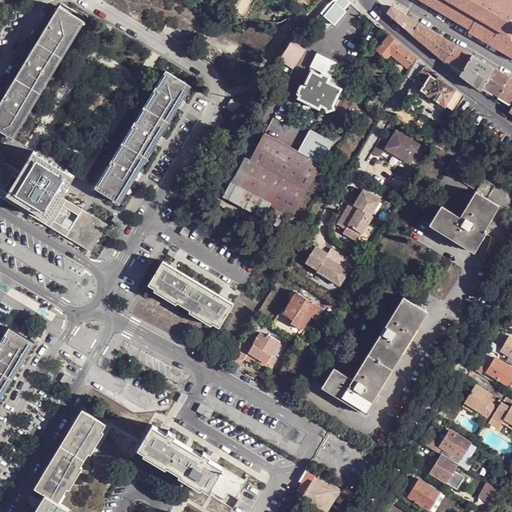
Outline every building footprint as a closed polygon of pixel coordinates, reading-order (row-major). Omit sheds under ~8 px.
[(349,2),(346,0),(331,0),(328,3),(325,6),(331,10),(332,9),(338,14),(349,2)] [(511,0),(422,0),(471,29),(469,31),(511,56),(511,0)] [(84,21),(58,5),(0,103),(0,129),(14,138),(84,21)] [(392,6),(387,14),(395,20),(413,35),(419,23),(392,6)] [(429,49),(438,34),(419,23),(413,35),(429,49)] [(429,49),(445,62),(446,59),(455,44),(438,34),(429,49)] [(281,56),(295,65),(308,44),(295,35),(281,56)] [(388,35),(377,50),(386,57),(388,54),(407,67),(415,57),(388,35)] [(455,44),(446,59),(450,61),(460,68),(463,70),(472,54),(455,44)] [(324,54),(318,51),(311,65),(309,65),(308,69),(310,71),(317,74),(319,72),(329,77),(337,61),(324,54)] [(493,67),(472,54),(463,70),(460,75),(480,90),(482,86),(493,67)] [(429,69),(424,65),(420,69),(425,73),(429,69)] [(493,67),(482,86),(485,87),(499,96),(510,77),(493,67)] [(190,86),(165,70),(95,188),(120,203),(190,86)] [(326,111),(332,109),(331,106),(340,89),(330,84),(326,82),(329,77),(319,72),(317,74),(310,71),(303,86),(300,85),(296,93),(298,95),(297,98),(307,103),(309,99),(319,106),(325,108),(326,111)] [(450,110),(460,93),(435,78),(435,79),(428,75),(419,90),(425,94),(425,95),(444,107),(445,106),(450,110)] [(511,78),(510,77),(499,96),(511,103),(511,78)] [(462,96),(460,93),(450,110),(453,111),(457,106),(462,96)] [(240,103),(231,98),(226,106),(235,112),(240,103)] [(318,109),(319,106),(309,99),(307,103),(318,109)] [(308,129),(295,152),(317,164),(329,142),(308,129)] [(416,146),(392,131),(386,140),(380,136),(369,154),(376,157),(377,156),(382,148),(407,162),(416,146)] [(262,132),(246,159),(301,191),(317,164),(295,152),(269,137),(262,132)] [(382,148),(377,156),(402,170),(407,162),(382,148)] [(74,175),(34,150),(21,172),(18,178),(8,194),(48,219),(49,217),(58,203),(62,197),(74,175)] [(282,223),(301,191),(246,159),(241,156),(223,189),(220,195),(279,229),(282,223)] [(0,159),(0,189),(4,191),(13,175),(17,170),(0,159)] [(484,199),(492,185),(448,159),(442,172),(472,189),(471,192),(484,199)] [(0,197),(46,224),(48,219),(8,194),(4,191),(0,189),(0,197)] [(378,199),(361,189),(352,204),(347,201),(335,222),(344,227),(341,231),(356,240),(370,215),(369,214),(378,199)] [(471,192),(456,216),(440,206),(428,224),(457,241),(456,243),(472,253),(484,233),(482,232),(482,231),(480,229),(494,205),(484,199),(471,192)] [(72,204),(62,197),(58,203),(63,206),(69,210),(72,204)] [(107,224),(72,204),(69,210),(56,231),(91,251),(107,224)] [(55,220),(56,231),(69,210),(63,206),(55,220)] [(56,231),(55,220),(49,217),(48,219),(46,224),(56,231)] [(350,259),(329,247),(326,252),(313,244),(303,261),(316,268),(314,271),(338,285),(348,269),(345,267),(350,259)] [(233,304),(206,287),(191,278),(162,262),(148,286),(155,289),(154,291),(176,305),(178,303),(192,311),(190,313),(212,326),(214,324),(220,327),(233,304)] [(316,323),(323,312),(295,295),(282,317),(292,323),(291,326),(303,333),(311,319),(316,323)] [(331,370),(320,389),(365,416),(377,397),(373,395),(424,312),(401,298),(350,381),(331,370)] [(0,401),(35,344),(10,328),(0,343),(0,401)] [(511,336),(508,334),(499,350),(511,357),(511,336)] [(272,358),(280,345),(267,337),(265,339),(260,335),(251,348),(243,343),(232,361),(234,362),(232,365),(239,369),(244,362),(252,367),(254,364),(266,370),(268,367),(272,369),(277,361),(272,358)] [(485,336),(481,343),(495,352),(498,345),(485,336)] [(507,383),(511,374),(511,367),(494,357),(486,371),(507,383)] [(473,366),(478,369),(483,361),(477,358),(473,366)] [(491,393),(473,383),(462,402),(480,413),(478,416),(484,420),(495,400),(489,396),(491,393)] [(508,406),(499,400),(490,416),(499,422),(511,429),(511,402),(508,406)] [(462,402),(459,406),(478,416),(480,413),(462,402)] [(81,411),(34,489),(45,495),(59,505),(62,499),(61,498),(64,491),(67,492),(81,470),(78,468),(86,454),(89,455),(103,433),(101,431),(104,425),(81,411)] [(486,421),(496,428),(499,422),(490,416),(486,421)] [(221,468),(208,460),(209,457),(205,457),(202,453),(201,456),(173,439),(175,436),(171,435),(167,432),(166,434),(152,426),(137,450),(144,454),(142,456),(165,469),(166,467),(180,475),(179,478),(201,491),(202,489),(207,492),(221,468)] [(470,442),(450,429),(449,431),(441,443),(440,444),(436,451),(440,454),(457,464),(460,458),(462,454),(470,442)] [(425,433),(421,441),(436,451),(440,444),(441,443),(437,440),(425,433)] [(460,458),(457,464),(457,465),(462,467),(468,457),(467,457),(475,445),(470,442),(462,454),(460,458)] [(440,454),(430,471),(447,482),(454,470),(457,465),(457,464),(440,454)] [(420,464),(410,458),(406,464),(416,471),(420,464)] [(503,479),(511,465),(506,461),(498,475),(503,479)] [(307,465),(305,469),(314,475),(316,470),(307,465)] [(244,482),(221,468),(207,492),(224,502),(227,495),(233,500),(244,482)] [(314,475),(305,469),(298,481),(300,482),(307,486),(311,480),(314,475)] [(457,489),(464,476),(459,472),(454,470),(447,482),(457,489)] [(441,492),(419,478),(418,480),(410,494),(409,496),(430,509),(441,492)] [(330,491),(311,480),(307,486),(300,482),(296,490),(302,494),(299,498),(318,509),(330,491)] [(484,490),(488,494),(492,487),(487,484),(484,490)] [(490,500),(496,489),(492,487),(488,494),(486,497),(490,500)] [(354,496),(343,488),(337,498),(349,505),(354,496)] [(444,494),(441,492),(430,509),(433,511),(444,494)] [(67,511),(68,510),(59,505),(45,495),(34,511),(67,511)]
